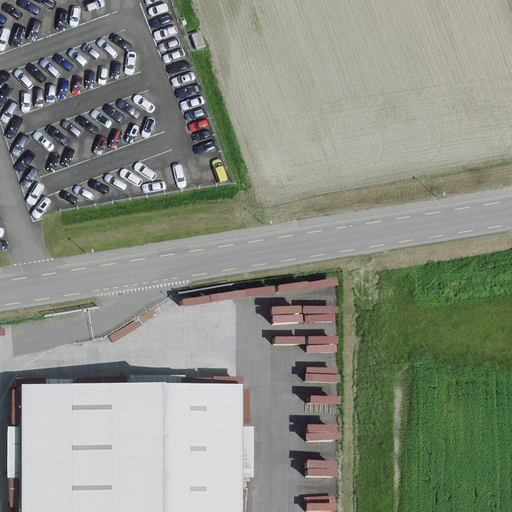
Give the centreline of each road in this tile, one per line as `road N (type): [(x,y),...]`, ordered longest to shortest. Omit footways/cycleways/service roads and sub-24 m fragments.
road 1 (unclassified): [(511,212),(0,293)]
road 2 (unknown): [(255,511),(254,354)]
